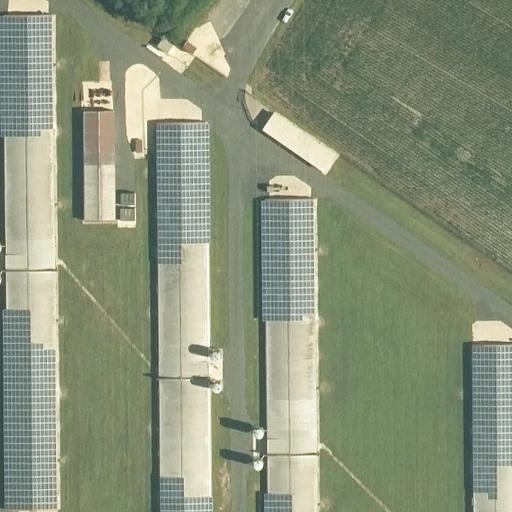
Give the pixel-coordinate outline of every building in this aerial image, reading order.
[(61,511),(59,12),(4,12),(6,511),(61,511)] [(79,87),(82,227),(124,226),(122,86),(79,87)] [(214,511),(213,109),(158,109),(160,511),(214,511)] [(271,112),(258,131),(321,173),(334,155),(271,112)] [(320,511),(319,202),(264,202),(265,511),(320,511)] [(511,511),(511,330),(471,331),(471,511),(511,511)]
